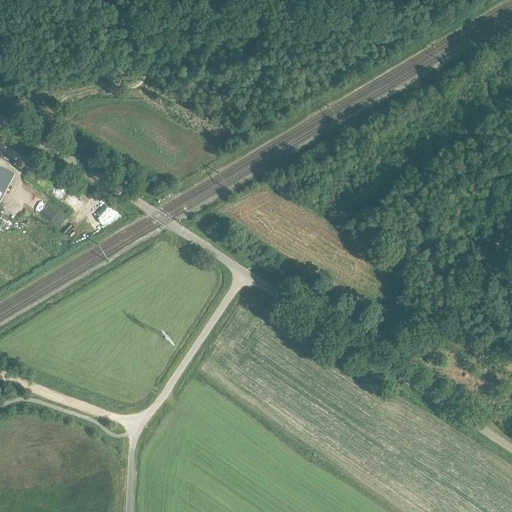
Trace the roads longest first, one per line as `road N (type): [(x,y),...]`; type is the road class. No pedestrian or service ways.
road 1 (unclassified): [(511,450),(243,272)]
road 2 (unclassified): [(243,272),(44,145)]
road 3 (track): [(511,209),(428,351),(387,367)]
road 4 (unclassified): [(134,418),(157,404),(243,272)]
